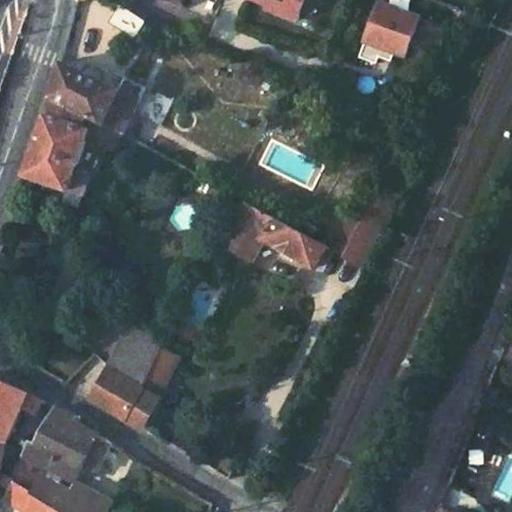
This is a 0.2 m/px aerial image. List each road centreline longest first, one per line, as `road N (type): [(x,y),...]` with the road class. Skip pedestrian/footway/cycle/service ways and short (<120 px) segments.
road 1 (tertiary): [(255,511),(0,358)]
road 2 (residential): [(427,511),(511,290)]
road 3 (tertiary): [(0,167),(51,0)]
